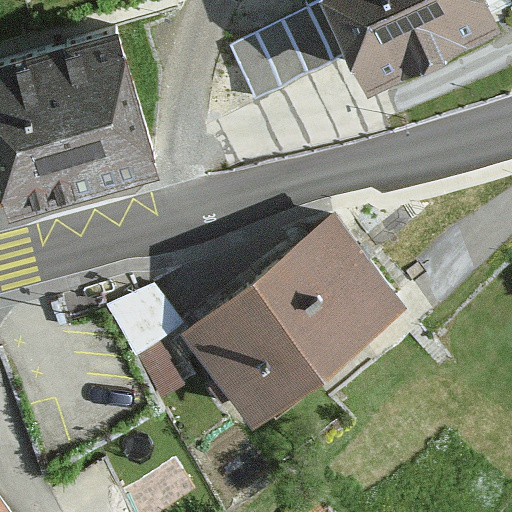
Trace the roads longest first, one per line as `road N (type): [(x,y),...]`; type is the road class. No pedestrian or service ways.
road 1 (secondary): [(511,123),(210,203)]
road 2 (secondary): [(210,203),(0,260)]
road 3 (residential): [(210,203),(187,98),(231,0)]
